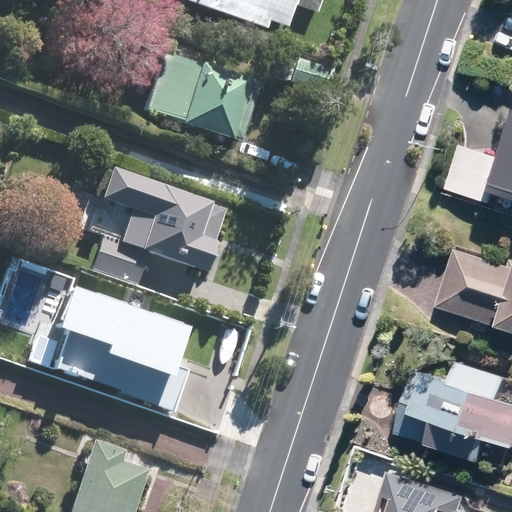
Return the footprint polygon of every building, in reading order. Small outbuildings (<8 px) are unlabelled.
[(214,0),(285,23),(292,0),(214,0)] [(256,85),(173,61),(159,110),(242,134),(256,85)] [(504,159),(463,145),(449,186),(490,199),(504,159)] [(511,147),(500,189),(511,192),(511,147)] [(203,267),(222,212),(115,176),(108,197),(138,207),(127,241),(203,267)] [(144,254),(107,241),(98,266),(136,279),(144,254)] [(443,307),(511,327),(511,264),(460,249),(443,307)] [(172,369),(184,334),(79,299),(69,327),(80,331),(68,367),(170,401),(180,372),(172,369)] [(511,401),(424,373),(412,411),(511,443),(511,401)] [(120,456),(100,449),(78,511),(130,511),(144,472),(117,463),(120,456)] [(466,496),(393,474),(381,511),(467,511),(462,510),(466,496)]
